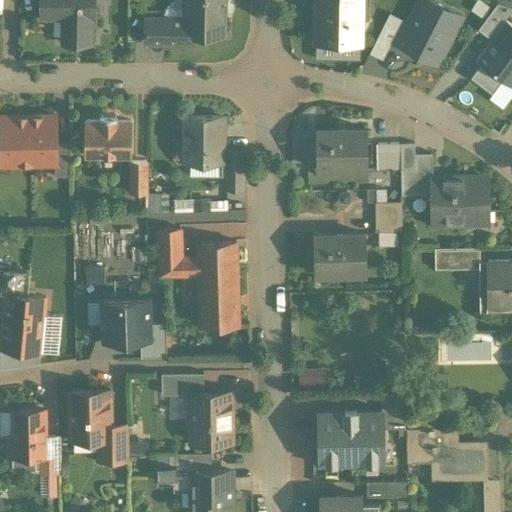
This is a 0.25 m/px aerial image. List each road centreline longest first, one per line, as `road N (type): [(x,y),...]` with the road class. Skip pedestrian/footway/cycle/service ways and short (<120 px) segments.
road 1 (residential): [(267,80),(271,511)]
road 2 (residential): [(267,80),(0,78)]
road 3 (residential): [(511,163),(416,105),(267,80)]
